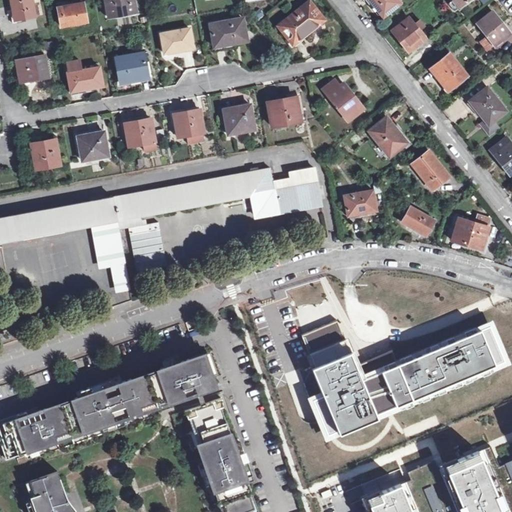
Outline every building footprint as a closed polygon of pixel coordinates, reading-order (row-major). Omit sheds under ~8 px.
[(15,18),(35,15),(32,0),(11,0),(12,3),(15,18)] [(136,11),(134,0),(105,0),(108,17),(136,11)] [(372,0),(375,3),(384,15),(401,3),(398,0),(372,0)] [(279,25),(291,39),(298,33),(300,37),(304,33),(323,19),(309,1),(279,25)] [(61,25),(86,20),(83,2),(69,5),(58,7),(61,25)] [(495,45),(511,32),(501,20),(493,10),(477,23),(495,45)] [(215,46),(236,42),(236,39),(247,37),(243,18),(210,24),(215,46)] [(410,49),(424,38),(409,19),(395,30),(401,39),(410,49)] [(180,50),(193,48),(189,27),(160,33),(164,53),(180,50)] [(298,33),(291,39),(293,42),(300,37),(298,33)] [(116,58),(120,79),(128,77),(129,81),(133,80),(149,77),(145,52),(116,58)] [(448,89),(467,75),(450,54),(432,68),(439,77),(448,89)] [(28,80),(48,76),(44,55),(17,60),(21,81),(28,80)] [(103,85),(99,66),(82,69),(80,59),(67,61),(69,71),(68,71),(71,91),(82,89),(103,85)] [(330,84),(324,89),(348,120),(364,108),(344,82),(339,85),(335,80),(330,84)] [(486,120),(481,124),(490,135),(499,128),(494,121),(507,111),(488,88),(471,101),(479,111),(486,120)] [(273,126),(302,120),(297,97),(281,99),(268,101),(273,126)] [(228,133),(254,129),(250,104),(236,107),(223,109),(228,133)] [(188,135),(203,131),(204,131),(200,109),(186,111),(174,113),(179,136),(188,135)] [(143,144),(155,141),(151,118),(137,121),(125,123),(129,146),(143,144)] [(397,125),(393,127),(389,122),(386,118),(370,130),(389,155),(405,143),(398,133),(401,130),(397,125)] [(203,131),(188,135),(189,142),(204,139),(203,131)] [(110,156),(105,133),(95,135),(94,132),(87,134),(78,136),(83,160),(110,156)] [(510,172),(511,170),(511,144),(506,137),(491,149),(498,157),(510,172)] [(36,168),(60,164),(56,139),(44,141),(32,143),(36,168)] [(155,141),(143,144),(145,151),(156,149),(155,141)] [(411,162),(427,183),(435,177),(439,183),(449,176),(438,162),(428,149),(411,162)] [(270,167),(0,217),(0,242),(90,226),(141,216),(250,196),(255,218),(321,205),(314,167),(290,171),(290,173),(281,174),(281,180),(272,181),(270,167)] [(435,177),(427,183),(432,189),(439,183),(435,177)] [(373,190),(345,195),(348,214),(359,212),(360,213),(365,212),(377,210),(373,190)] [(412,227),(426,235),(435,219),(411,205),(402,221),(412,227)] [(476,213),(474,222),(489,227),(491,218),(476,213)] [(143,221),(141,216),(90,226),(99,268),(111,266),(116,292),(131,289),(120,230),(130,229),(148,225),(147,220),(143,221)] [(489,227),(474,222),(458,217),(451,240),(470,246),(482,250),(489,227)] [(148,225),(130,229),(137,271),(168,265),(159,223),(148,225)] [(476,330),(400,362),(399,358),(395,348),(358,364),(339,318),(304,333),(322,377),(327,389),(329,392),(344,428),(491,366),(476,330)] [(491,366),(344,428),(345,432),(496,368),(494,364),(498,363),(497,362),(506,358),(492,324),(483,327),(479,328),(478,324),(399,358),(400,362),(476,330),(491,366)] [(27,414),(26,411),(19,413),(19,414),(14,416),(13,415),(0,419),(0,432),(9,458),(31,450),(36,464),(165,419),(162,411),(183,403),(182,396),(217,384),(207,355),(193,360),(192,357),(163,367),(163,368),(134,378),(134,377),(92,392),(91,389),(82,389),(84,394),(77,397),(77,398),(48,408),(48,407),(30,413),(27,414)] [(327,389),(322,377),(318,379),(323,391),(327,389)] [(344,428),(329,392),(315,398),(322,415),(330,433),(344,428)] [(243,447),(242,438),(237,440),(235,433),(233,434),(224,405),(226,404),(224,396),(175,413),(209,511),(247,511),(247,509),(256,506),(251,491),(254,490),(240,448),(243,447)] [(511,511),(511,459),(502,463),(493,444),(440,466),(437,458),(410,470),(414,477),(369,496),(375,511),(511,511)] [(15,486),(23,511),(74,511),(60,470),(15,486)]
